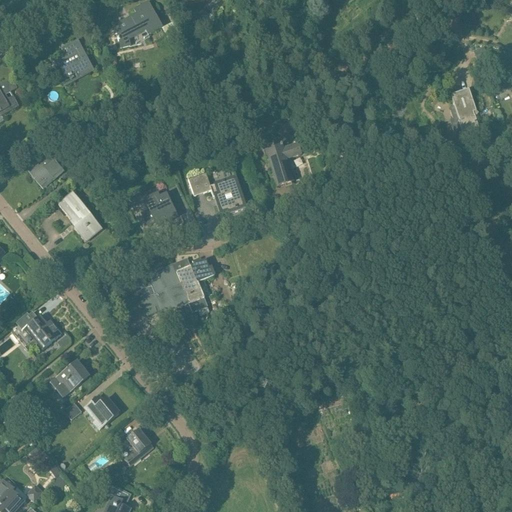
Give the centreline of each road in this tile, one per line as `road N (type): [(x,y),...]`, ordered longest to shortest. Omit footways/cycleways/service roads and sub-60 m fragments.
road 1 (residential): [(62,282),(122,258),(210,247),(455,151)]
road 2 (residential): [(173,511),(190,480),(193,442),(62,282)]
